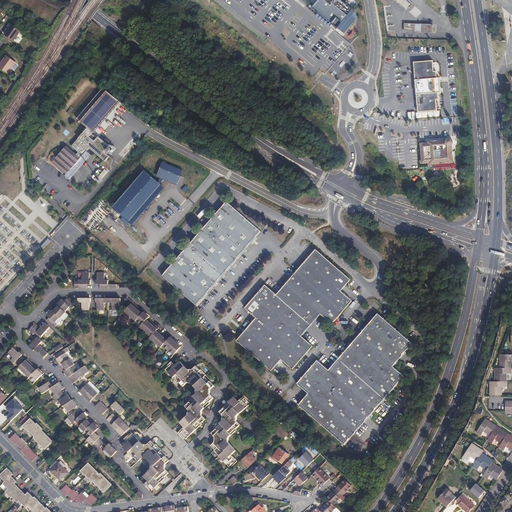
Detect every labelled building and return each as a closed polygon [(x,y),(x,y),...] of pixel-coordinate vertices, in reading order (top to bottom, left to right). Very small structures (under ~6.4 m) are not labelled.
[(353,9),(341,0),(318,0),(313,7),(332,23),(332,24),(338,28),(343,22),(342,22),(353,9)] [(410,5),(405,0),(394,0),(405,10),(410,5)] [(433,24),(404,23),(404,31),(433,32),(433,24)] [(11,25),(4,35),(13,41),(20,32),(11,25)] [(0,65),(0,68),(8,74),(16,63),(7,56),(0,65)] [(437,81),(436,81),(436,78),(435,78),(434,71),(433,61),(414,62),(418,112),(437,111),(436,100),(436,93),(437,93),(437,90),(438,90),(438,89),(438,88),(439,88),(439,87),(439,86),(439,85),(438,85),(438,84),(438,83),(438,82),(437,81)] [(80,158),(66,146),(52,163),(64,173),(65,172),(66,174),(65,174),(65,176),(66,179),(69,179),(93,153),(107,166),(112,160),(109,158),(110,157),(112,159),(117,153),(113,150),(112,151),(100,141),(99,142),(97,145),(92,141),(95,137),(97,138),(123,107),(105,92),(79,123),(89,132),(74,150),(81,157),(80,158)] [(428,143),(420,144),(421,152),(422,163),(430,163),(430,165),(454,163),(452,146),(452,144),(453,144),(453,143),(453,142),(453,141),(452,141),(450,139),(449,139),(448,139),(447,139),(447,140),(428,141),(428,143)] [(182,170),(163,162),(159,172),(179,179),(182,170)] [(145,171),(113,206),(133,223),(164,188),(145,171)] [(262,232),(227,201),(192,241),(162,275),(197,306),(215,284),(216,284),(234,263),(239,257),(254,241),(262,232)] [(44,249),(51,241),(48,238),(41,247),(44,249)] [(256,318),(252,323),(237,340),(272,371),(281,359),(293,370),(313,346),(301,336),(320,314),(332,324),(351,301),(340,291),(351,279),(316,250),(309,257),(297,271),(289,280),(283,288),(276,295),(270,290),(265,285),(245,308),(256,318)] [(74,288),(86,288),(86,284),(90,285),(90,281),(89,280),(89,279),(89,273),(82,273),(82,280),(79,280),(78,280),(74,280),(74,288)] [(100,285),(100,288),(116,288),(116,285),(108,285),(108,280),(104,280),(104,273),(97,273),(97,279),(97,280),(96,280),(96,284),(100,285)] [(163,345),(174,355),(181,347),(170,337),(167,340),(165,338),(166,337),(160,332),(159,333),(157,331),(158,329),(155,327),(156,326),(151,321),(149,322),(147,320),(149,317),(144,312),(141,310),(140,311),(137,309),(138,307),(136,305),(134,306),(132,304),(133,302),(127,297),(124,300),(130,305),(125,311),(136,321),(136,320),(142,325),(140,327),(151,337),(150,338),(161,348),(163,345)] [(82,310),(89,310),(89,304),(89,302),(90,303),(90,298),(78,298),(78,302),(82,303),(82,310)] [(97,304),(97,310),(104,310),(105,303),(112,303),(112,310),(119,310),(119,304),(119,303),(120,303),(120,299),(96,298),(96,303),(97,303),(97,304)] [(48,321),(55,327),(57,325),(55,323),(59,317),(61,318),(66,312),(65,312),(70,306),(72,308),(74,305),(68,300),(65,302),(64,301),(61,299),(57,304),(58,305),(56,308),(54,307),(47,315),(50,319),(48,321)] [(308,394),(302,400),(299,405),(345,445),(362,425),(404,376),(393,366),(413,344),(378,314),(359,335),(342,354),(329,370),(317,361),(297,384),(308,394)] [(41,337),(50,328),(45,323),(40,328),(35,323),(29,330),(34,335),(36,332),(41,337)] [(42,342),(37,337),(29,346),(33,351),(34,350),(44,358),(48,353),(39,345),(42,342)] [(13,347),(8,352),(13,358),(11,361),(14,364),(15,362),(18,365),(24,358),(21,356),(23,355),(19,352),(19,353),(17,352),(13,347)] [(73,384),(75,382),(80,379),(79,378),(89,371),(86,366),(78,371),(74,365),(75,365),(71,358),(69,359),(65,353),(68,351),(66,348),(59,353),(61,356),(57,359),(63,368),(65,367),(66,370),(65,371),(68,375),(69,374),(70,376),(68,377),(73,384)] [(500,368),(511,368),(511,360),(511,354),(501,354),(500,368)] [(26,360),(19,367),(19,368),(24,373),(29,378),(30,377),(35,382),(43,374),(35,367),(34,368),(31,365),(33,364),(30,362),(28,363),(26,360)] [(201,370),(196,366),(193,370),(188,370),(180,361),(175,365),(172,361),(164,368),(178,383),(179,382),(183,387),(187,383),(192,384),(198,390),(198,394),(194,398),(193,397),(189,401),(190,402),(185,406),(189,409),(189,415),(180,423),(184,427),(178,433),(183,439),(185,438),(186,439),(191,434),(192,435),(197,430),(197,429),(202,424),(201,423),(205,419),(202,416),(203,410),(206,408),(205,408),(210,403),(210,402),(214,398),(211,394),(211,390),(215,386),(210,381),(211,380),(201,369),(201,370)] [(511,374),(511,368),(500,368),(495,368),(495,382),(506,382),(506,374),(511,374)] [(51,384),(49,382),(39,388),(42,394),(50,388),(55,394),(52,396),(56,402),(59,401),(63,407),(64,406),(68,412),(77,406),(73,400),(72,401),(68,394),(65,397),(61,391),(64,389),(58,379),(51,384)] [(97,408),(99,410),(103,414),(102,415),(105,418),(111,412),(100,402),(102,400),(100,397),(97,395),(98,394),(93,388),(88,383),(87,385),(84,382),(78,388),(81,391),(81,390),(83,392),(81,393),(88,400),(90,399),(91,400),(91,401),(96,406),(95,407),(97,408)] [(506,388),(506,382),(495,382),(491,382),(490,396),(501,396),(501,388),(506,388)] [(250,403),(245,398),(240,403),(234,397),(223,407),(224,408),(220,412),(223,416),(223,421),(215,428),(216,429),(211,433),(215,437),(215,442),(210,446),(229,467),(230,466),(231,467),(237,462),(231,455),(236,451),(229,442),(229,437),(237,430),(236,429),(240,425),(237,421),(237,416),(250,403)] [(23,409),(14,400),(5,408),(11,414),(7,418),(10,421),(23,409)] [(125,410),(116,401),(111,406),(120,415),(125,410)] [(98,449),(104,443),(99,438),(98,439),(97,438),(98,436),(94,433),(98,428),(93,423),(92,424),(89,422),(90,421),(83,413),(81,415),(79,417),(76,414),(74,411),(68,418),(73,423),(75,421),(80,426),(80,427),(85,432),(86,431),(91,436),(86,440),(92,445),(93,444),(98,449)] [(112,414),(108,418),(107,420),(112,425),(113,424),(114,426),(113,427),(122,436),(129,428),(119,418),(118,419),(112,414)] [(37,424),(33,420),(32,421),(30,419),(22,426),(28,432),(29,431),(37,424)] [(484,431),(491,436),(496,427),(485,419),(477,432),(481,435),(484,431)] [(37,424),(29,431),(35,437),(41,430),(42,430),(43,429),(39,425),(37,424)] [(289,435),(279,425),(273,430),(283,440),(289,435)] [(491,436),(488,440),(492,443),(495,439),(502,443),(508,434),(496,427),(491,436)] [(34,438),(39,444),(47,436),(48,435),(44,432),(43,432),(41,430),(35,437),(34,438)] [(16,444),(21,439),(15,433),(10,439),(14,443),(15,442),(16,444)] [(152,468),(143,476),(148,482),(145,485),(151,491),(165,478),(165,477),(169,473),(165,469),(166,464),(169,461),(165,456),(166,455),(156,444),(155,445),(151,441),(147,444),(142,444),(132,433),(126,439),(129,442),(123,447),(133,458),(134,457),(138,461),(142,458),(146,458),(152,464),(152,468)] [(507,447),(511,450),(511,437),(508,434),(502,443),(499,447),(504,450),(507,447)] [(45,449),(53,441),(49,437),(49,438),(47,436),(39,444),(45,449)] [(28,444),(22,438),(21,439),(16,444),(21,448),(22,447),(23,448),(27,445),(28,444)] [(104,449),(112,457),(116,453),(117,451),(109,443),(104,449)] [(473,458),(477,460),(482,453),(483,451),(475,446),(472,444),(464,457),(468,460),(471,456),(473,458)] [(28,455),(32,451),(27,445),(23,448),(21,450),(25,455),(27,454),(28,455)] [(289,455),(280,448),(275,454),(276,455),(274,458),(282,464),(289,455)] [(110,459),(112,457),(104,449),(102,451),(110,459)] [(32,460),(33,461),(38,456),(32,451),(28,455),(26,456),(31,461),(32,460)] [(306,452),(299,459),(306,467),(314,460),(306,452)] [(242,460),(249,467),(256,460),(250,454),(249,453),(242,460)] [(475,464),(473,467),(478,470),(481,466),(487,470),(492,463),(493,461),(487,457),(482,453),(477,460),(475,464)] [(468,460),(475,464),(477,460),(473,458),(471,456),(468,460)] [(242,460),(241,461),(248,468),(249,467),(242,460)] [(290,460),(285,466),(288,468),(293,463),(290,460)] [(52,470),(51,471),(61,480),(69,472),(64,467),(59,463),(57,461),(50,467),(52,470)] [(81,471),(86,477),(94,469),(95,468),(91,464),(90,465),(88,463),(81,471)] [(492,463),(487,470),(483,476),(488,479),(491,475),(497,480),(503,471),(492,463)] [(259,479),(262,482),(270,474),(267,471),(267,472),(261,465),(254,472),(260,478),(259,479)] [(313,474),(323,485),(330,479),(330,478),(319,468),(313,474)] [(0,475),(0,476),(5,482),(10,477),(11,476),(13,474),(11,472),(11,471),(9,469),(8,470),(7,469),(0,475)] [(86,477),(92,482),(100,474),(97,470),(96,471),(94,469),(86,477)] [(280,470),(273,477),(280,483),(287,477),(280,470)] [(293,480),(300,487),(308,479),(301,473),(293,480)] [(93,482),(98,487),(106,479),(107,479),(103,475),(102,476),(101,474),(100,474),(92,482),(93,482)] [(5,482),(3,484),(8,490),(14,484),(15,483),(17,482),(14,479),(15,479),(13,477),(11,478),(10,477),(5,482)] [(106,479),(98,487),(104,492),(112,484),(109,481),(108,481),(106,479)] [(180,485),(186,492),(192,485),(186,479),(180,485)] [(345,480),(336,489),(343,496),(343,495),(352,486),(345,480)] [(8,490),(5,493),(11,498),(20,490),(20,489),(18,487),(17,485),(16,485),(14,484),(8,490)] [(67,494),(68,495),(72,490),(66,485),(61,490),(65,495),(67,494)] [(343,496),(336,489),(327,499),(329,501),(333,505),(343,496)] [(447,507),(457,497),(448,489),(439,500),(447,507)] [(20,490),(11,498),(12,497),(17,503),(26,495),(23,492),(24,492),(22,490),(21,491),(20,490)] [(75,499),(76,498),(79,495),(73,490),(72,490),(68,495),(72,500),(74,498),(75,499)] [(26,495),(17,503),(18,503),(19,501),(25,507),(34,498),(32,496),(32,495),(30,494),(28,492),(26,495)] [(82,501),(83,502),(86,499),(87,498),(82,493),(79,495),(76,498),(81,503),(82,501)] [(87,498),(86,499),(90,504),(92,503),(93,504),(97,500),(91,494),(87,498)] [(460,504),(459,505),(466,511),(469,511),(475,506),(464,495),(457,501),(460,504)] [(246,508),(256,498),(252,497),(244,506),(246,508)] [(34,498),(25,507),(27,505),(32,511),(40,504),(41,503),(38,500),(36,498),(35,499),(34,498)] [(331,511),(336,508),(333,505),(329,501),(320,510),(321,511),(331,511)] [(40,504),(32,511),(33,511),(42,511),(46,509),(44,506),(42,503),(41,505),(40,504)]
